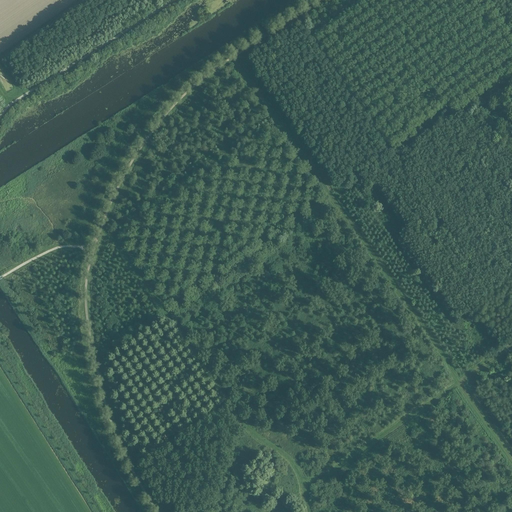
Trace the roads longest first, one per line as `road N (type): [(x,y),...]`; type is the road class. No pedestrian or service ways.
road 1 (track): [(231,56),(511,458)]
road 2 (track): [(99,233),(108,234),(247,431),(308,481),(313,511)]
road 3 (track): [(511,346),(308,481)]
road 4 (track): [(511,71),(332,198)]
road 5 (track): [(98,511),(0,353)]
